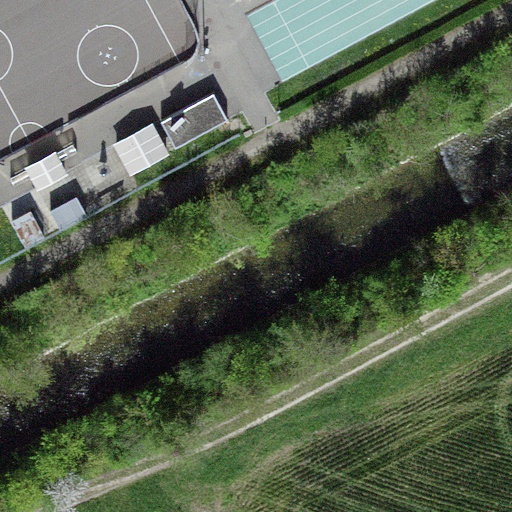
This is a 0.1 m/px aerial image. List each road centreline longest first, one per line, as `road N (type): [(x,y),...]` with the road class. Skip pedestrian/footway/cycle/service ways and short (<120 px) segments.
road 1 (track): [(511,13),(0,286)]
road 2 (track): [(53,511),(511,279)]
